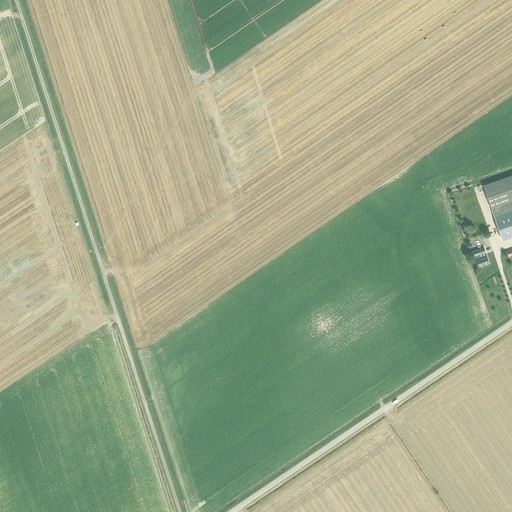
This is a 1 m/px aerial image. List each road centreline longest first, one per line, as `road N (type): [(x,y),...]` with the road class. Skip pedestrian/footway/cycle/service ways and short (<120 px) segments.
road 1 (track): [(179,511),(16,0)]
road 2 (tertiary): [(511,322),(231,511)]
